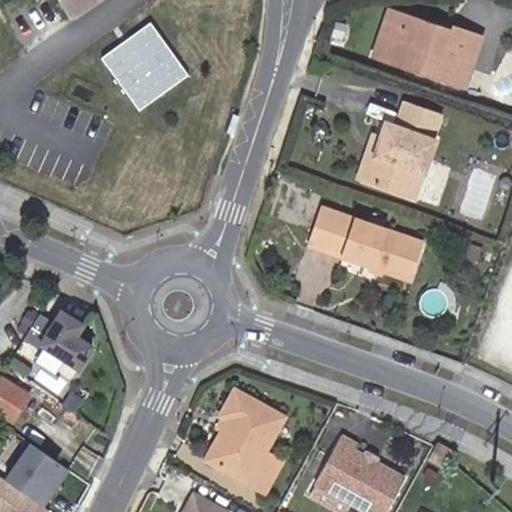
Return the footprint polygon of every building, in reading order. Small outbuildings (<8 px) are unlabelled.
[(55,0),(69,23),(108,0),(55,0)] [(374,56),(462,88),(481,36),(452,26),(450,32),(390,10),(374,56)] [(184,79),(147,27),(98,61),(135,113),(184,79)] [(415,171),(423,174),(435,146),(428,143),(438,117),(404,103),(393,130),(385,126),(379,139),(363,181),(404,197),(415,171)] [(363,181),(379,139),(374,137),(358,179),(363,181)] [(414,201),(423,174),(415,171),(404,197),(414,201)] [(337,247),(334,255),(410,282),(423,245),(322,208),(312,237),(337,247)] [(308,246),(334,255),(337,247),(312,237),(308,246)] [(61,309),(37,345),(78,373),(94,346),(77,336),(84,324),(61,309)] [(0,382),(0,397),(15,407),(22,397),(0,382)] [(284,420),(234,392),(221,416),(224,418),(229,421),(223,432),(214,448),(222,452),(214,466),(264,494),(281,463),(259,451),(268,435),(274,438),(284,420)] [(15,407),(0,397),(0,422),(1,423),(2,424),(15,407)] [(229,421),(224,418),(217,429),(223,432),(229,421)] [(376,467),(365,461),(355,455),(358,450),(341,440),(315,486),(361,511),(386,511),(403,482),(376,467)] [(44,507),(70,471),(29,442),(3,478),(44,507)] [(444,468),(451,453),(436,445),(428,459),(444,468)] [(222,452),(214,448),(206,462),(214,466),(222,452)] [(368,456),(365,461),(376,467),(379,462),(368,456)] [(45,511),(48,509),(44,507),(3,478),(0,476),(0,511),(45,511)] [(218,511),(194,497),(185,511),(218,511)]
